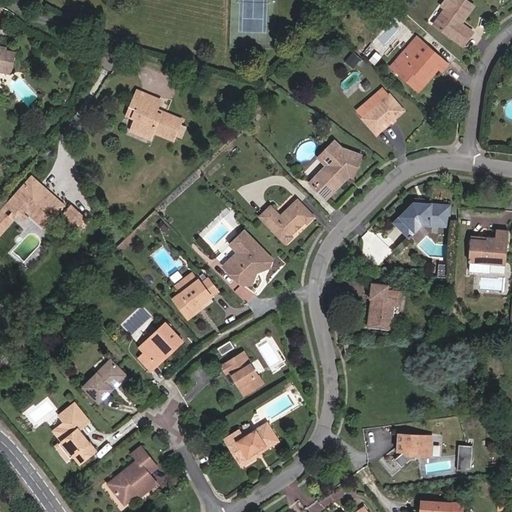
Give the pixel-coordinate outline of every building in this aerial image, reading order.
[(457,26),(470,7),(460,0),(445,0),(440,7),(443,11),(431,27),(460,49),(469,34),(457,26)] [(408,56),(419,43),(416,40),(404,52),(408,56)] [(446,66),(419,43),(408,56),(393,73),(417,94),(428,81),(425,78),(434,68),(437,71),(440,73),(446,66)] [(0,65),(9,67),(13,48),(0,44),(0,65)] [(354,52),(346,61),(354,67),(362,58),(354,52)] [(322,68),(317,60),(308,67),(314,74),(322,68)] [(428,81),(437,71),(434,68),(425,78),(428,81)] [(142,134),(154,139),(155,136),(174,143),(182,122),(163,116),(162,119),(156,117),(161,103),(138,94),(132,109),(138,111),(134,121),(137,122),(132,134),(141,137),(142,134)] [(387,98),(361,122),(375,137),(400,113),(387,98)] [(129,119),(134,121),(138,111),(132,109),(129,119)] [(339,174),(350,178),(354,179),(361,158),(345,153),(335,145),(319,160),(326,169),(310,184),(326,201),(343,185),(335,178),(339,174)] [(343,185),(350,178),(339,174),(335,178),(343,185)] [(28,184),(39,195),(43,191),(33,180),(28,184)] [(39,195),(28,184),(5,207),(0,212),(0,231),(15,217),(19,222),(27,214),(32,209),(47,225),(62,210),(43,191),(39,195)] [(269,208),(259,218),(287,245),(293,239),(291,236),(306,222),(308,225),(315,219),(296,202),(280,217),(269,208)] [(448,208),(421,205),(414,205),(394,224),(408,238),(422,225),(446,227),(448,208)] [(32,209),(27,214),(42,229),(47,225),(32,209)] [(83,220),(71,209),(61,221),(72,232),(83,220)] [(222,225),(207,239),(213,246),(228,232),(222,225)] [(506,264),(509,231),(496,230),(495,238),(487,237),(487,242),(472,241),(471,261),(472,262),(471,272),(490,273),(491,263),(506,264)] [(244,232),(215,258),(240,284),(252,284),(255,268),(261,266),(262,269),(269,269),(271,260),(244,232)] [(194,273),(178,285),(183,292),(199,281),(194,273)] [(193,309),(201,304),(219,292),(211,280),(204,284),(201,280),(199,281),(183,292),(175,297),(189,318),(196,313),(193,309)] [(371,302),(368,330),(378,331),(391,332),(394,307),(401,307),(403,294),(387,292),(388,286),(371,284),(368,302),(371,302)] [(204,308),(201,304),(193,309),(196,313),(204,308)] [(150,374),(157,367),(155,365),(169,349),(172,352),(182,342),(164,324),(139,348),(145,355),(138,362),(150,374)] [(344,347),(347,357),(355,354),(353,345),(344,347)] [(155,365),(157,367),(172,352),(169,349),(155,365)] [(222,367),(226,375),(231,372),(246,395),(263,382),(243,353),(222,367)] [(110,363),(85,387),(99,403),(126,378),(110,363)] [(74,404),(58,418),(65,426),(59,431),(64,438),(61,440),(65,444),(69,449),(62,455),(70,464),(77,458),(82,464),(98,451),(87,437),(85,439),(80,433),(82,431),(78,426),(87,419),(74,404)] [(87,419),(78,426),(82,431),(91,424),(87,419)] [(241,430),(225,439),(243,469),(258,459),(257,458),(280,444),(268,425),(246,438),(241,430)] [(61,440),(64,438),(59,431),(56,433),(61,440)] [(431,446),(427,437),(400,436),(400,449),(409,450),(409,454),(421,455),(434,447),(434,444),(431,446)] [(65,444),(58,450),(62,455),(69,449),(65,444)] [(457,468),(472,469),(474,445),(459,444),(457,468)] [(433,457),(434,447),(421,455),(433,457)] [(120,475),(106,488),(124,507),(136,496),(139,499),(154,486),(145,475),(153,469),(138,453),(130,459),(139,468),(125,481),(120,475)] [(5,511),(10,509),(5,503),(0,506),(0,510),(1,511),(5,511)]
